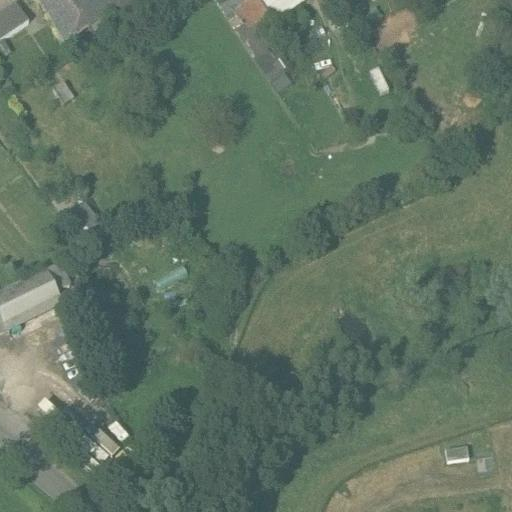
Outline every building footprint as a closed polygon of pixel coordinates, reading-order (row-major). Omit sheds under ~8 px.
[(35,0),(41,9),(44,14),(64,47),(83,31),(59,2),(61,0),(35,0)] [(61,0),(59,2),(83,31),(122,0),(61,0)] [(248,36),(269,21),(253,0),(231,0),(225,5),(248,36)] [(44,14),(41,9),(36,13),(39,18),(44,14)] [(86,205),(73,217),(92,237),(105,225),(86,205)] [(45,274),(56,296),(70,289),(59,268),(45,274)] [(45,274),(0,296),(0,317),(7,332),(61,306),(56,296),(45,274)]
